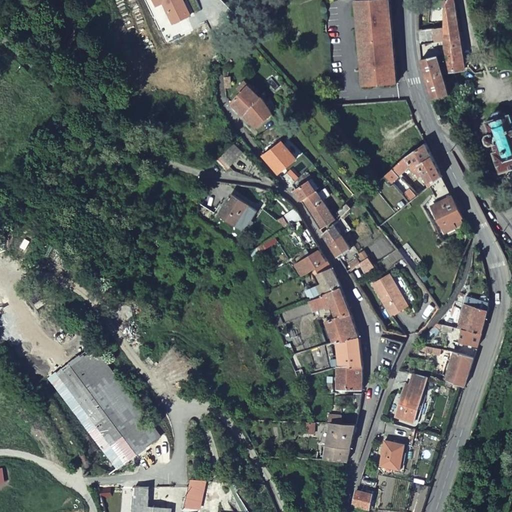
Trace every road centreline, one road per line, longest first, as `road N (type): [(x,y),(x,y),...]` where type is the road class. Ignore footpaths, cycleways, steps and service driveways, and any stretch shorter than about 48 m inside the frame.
road 1 (residential): [(343,511),(367,410),(371,340),(346,280),(293,201),(258,181),(149,154),(0,35)]
road 2 (secondary): [(437,139),(495,259),(501,301),(435,511)]
road 3 (secondary): [(406,0),(409,58),(437,139)]
road 4 (residential): [(437,139),(451,142),(511,234)]
